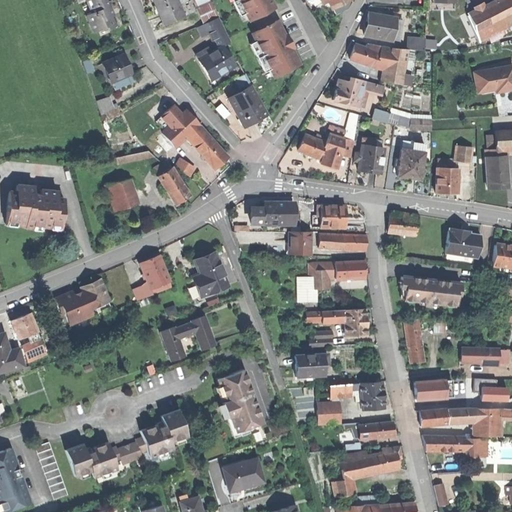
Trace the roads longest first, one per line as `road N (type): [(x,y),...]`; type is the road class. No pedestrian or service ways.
road 1 (residential): [(377,198),(381,309),(428,511)]
road 2 (residential): [(0,302),(193,220),(260,177)]
road 3 (residential): [(128,0),(165,71),(260,177)]
road 4 (residential): [(260,177),(360,0)]
road 5 (residential): [(511,217),(377,198)]
road 6 (track): [(319,511),(279,382)]
